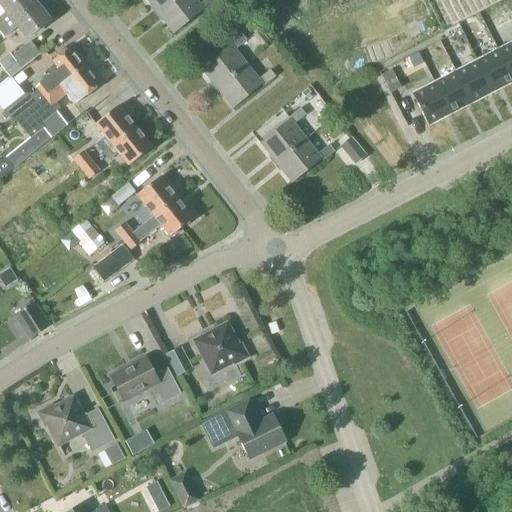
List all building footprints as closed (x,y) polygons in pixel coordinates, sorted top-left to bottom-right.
[(33,0),(0,0),(0,4),(6,12),(0,17),(0,28),(35,1),(33,0)] [(146,0),(157,13),(173,0),(146,0)] [(173,0),(157,13),(174,34),(203,11),(204,12),(216,2),(214,0),(205,0),(199,5),(195,0),(173,0)] [(231,0),(224,0),(219,4),(226,12),(235,4),(231,0)] [(379,56),(443,27),(430,0),(363,0),(355,4),(360,16),(361,15),(379,56)] [(27,39),(50,20),(35,1),(0,28),(0,31),(5,37),(18,27),(27,39)] [(253,36),(261,47),(269,41),(261,30),(253,36)] [(217,89),(247,65),(235,50),(247,41),(241,34),(229,44),(231,45),(201,68),(217,89)] [(0,64),(10,77),(39,54),(30,42),(12,57),(9,53),(0,60),(0,64)] [(511,42),(498,50),(511,76),(511,42)] [(44,98),(86,65),(71,46),(52,61),(56,65),(48,72),(50,74),(34,87),(37,91),(34,94),(24,94),(4,111),(14,123),(45,99),(44,98)] [(511,76),(498,50),(477,61),(493,93),(511,83),(511,76)] [(477,61),(455,72),(472,104),(493,93),(477,61)] [(45,100),(18,122),(28,135),(40,125),(57,111),(60,108),(56,103),(66,95),(74,105),(101,84),(86,65),(44,98),(45,99),(45,100)] [(217,89),(233,109),(262,85),(264,87),(276,77),(270,71),(259,80),(247,65),(217,89)] [(455,72),(434,83),(450,115),(472,104),(455,72)] [(385,82),(390,93),(401,88),(395,77),(385,82)] [(434,83),(412,94),(428,126),(450,115),(434,83)] [(363,122),(385,111),(377,96),(356,106),(363,122)] [(102,153),(135,127),(118,106),(96,124),(105,136),(95,144),(102,153)] [(276,163),(306,139),(294,125),(306,115),(300,109),(288,118),(289,120),(260,143),(276,163)] [(362,128),(377,147),(390,137),(375,118),(362,128)] [(129,166),(152,148),(135,127),(102,153),(108,160),(118,153),(129,166)] [(42,128),(4,158),(5,159),(13,169),(51,139),(42,128)] [(366,155),(350,136),(339,146),(355,165),(366,155)] [(276,163),(292,183),(322,160),(323,161),(334,152),(329,145),(318,154),(306,139),(276,163)] [(75,160),(82,170),(92,163),(85,153),(75,160)] [(82,170),(90,179),(100,172),(92,163),(82,170)] [(159,212),(177,198),(160,177),(137,196),(146,207),(135,216),(143,225),(144,224),(159,212)] [(118,207),(136,193),(128,184),(111,198),(118,207)] [(193,219),(177,198),(159,212),(144,224),(143,225),(133,233),(140,242),(161,226),(170,237),(193,219)] [(104,243),(86,220),(71,231),(89,255),(104,243)] [(123,241),(133,233),(126,223),(115,232),(123,241)] [(133,233),(123,241),(131,251),(141,243),(140,242),(133,233)] [(104,283),(123,269),(112,254),(93,268),(104,283)] [(10,268),(0,275),(0,278),(6,288),(18,280),(10,268)] [(29,340),(50,326),(35,302),(14,316),(29,340)] [(235,366),(249,358),(242,344),(239,345),(227,323),(194,341),(211,375),(234,363),(235,366)] [(181,347),(165,355),(176,377),(192,368),(181,347)] [(167,367),(159,371),(154,374),(146,358),(111,377),(123,401),(150,387),(160,405),(181,394),(167,367)] [(92,453),(115,441),(98,409),(84,416),(73,397),(53,408),(51,405),(37,413),(45,427),(47,425),(58,446),(82,434),(92,453)] [(285,441),(273,416),(259,423),(248,401),(227,412),(228,413),(203,425),(214,447),(237,435),(249,459),(285,441)] [(125,442),(132,456),(143,450),(135,436),(125,442)] [(125,458),(117,443),(103,450),(111,465),(125,458)] [(200,500),(185,472),(168,481),(183,509),(200,500)] [(152,499),(161,494),(155,483),(146,487),(152,499)] [(301,511),(293,486),(263,496),(268,511),(301,511)]
